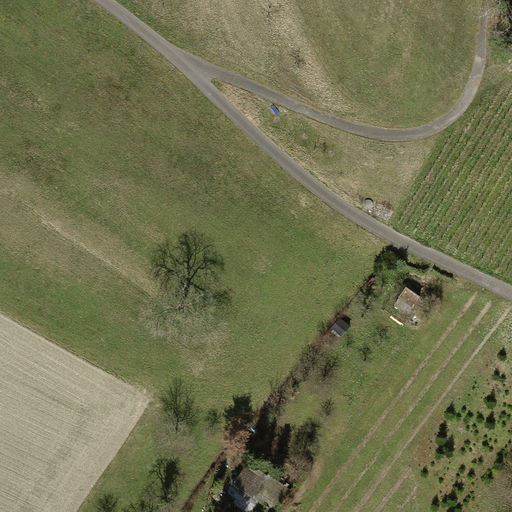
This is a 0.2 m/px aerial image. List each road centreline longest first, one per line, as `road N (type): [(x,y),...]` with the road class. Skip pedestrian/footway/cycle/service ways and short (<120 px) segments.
road 1 (track): [(96,0),(205,82),(305,179),(402,248),(511,297)]
road 2 (track): [(483,67),(470,103),(441,130),(400,141),(335,125),(176,58)]
